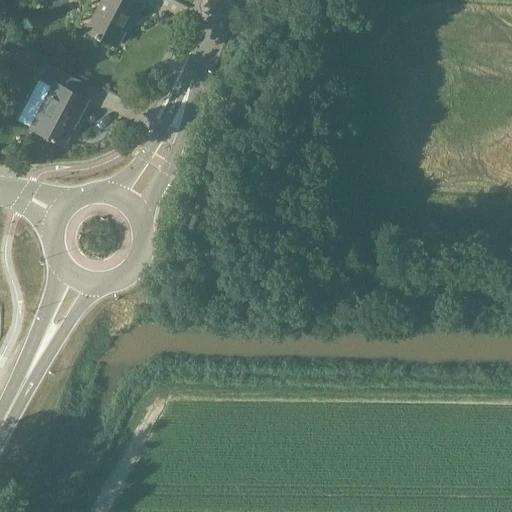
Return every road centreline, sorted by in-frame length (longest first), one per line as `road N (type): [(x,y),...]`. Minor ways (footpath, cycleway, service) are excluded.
road 1 (secondary): [(141,220),(177,148),(188,90)]
road 2 (secondary): [(188,90),(175,98),(127,177),(103,192)]
road 3 (secondary): [(58,260),(22,365),(24,380)]
road 4 (secondary): [(24,380),(100,283)]
